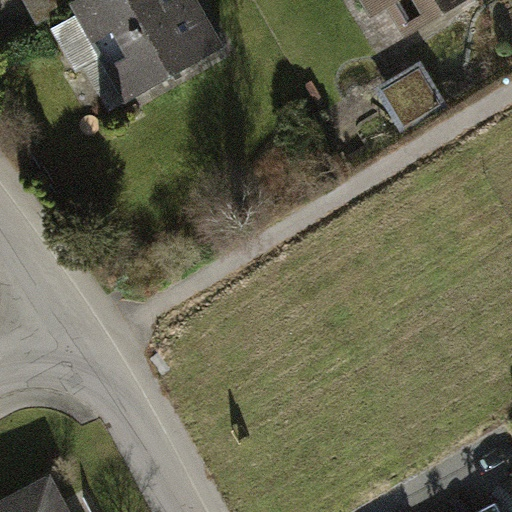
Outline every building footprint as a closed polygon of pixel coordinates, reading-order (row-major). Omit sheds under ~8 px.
[(79,0),(26,0),(39,23),(73,4),(79,0)] [(79,0),(73,4),(79,15),(112,71),(132,60),(149,90),(223,48),(204,14),(196,19),(184,0),(79,0)] [(373,0),(377,6),(386,0),(421,0),(430,14),(453,0),(373,0)] [(421,0),(395,0),(411,26),(430,14),(421,0)] [(112,71),(79,15),(53,30),(71,63),(80,58),(110,112),(149,90),(132,60),(112,71)] [(443,104),(421,69),(384,91),(407,127),(443,104)] [(46,511),(33,486),(0,502),(0,511),(46,511)]
